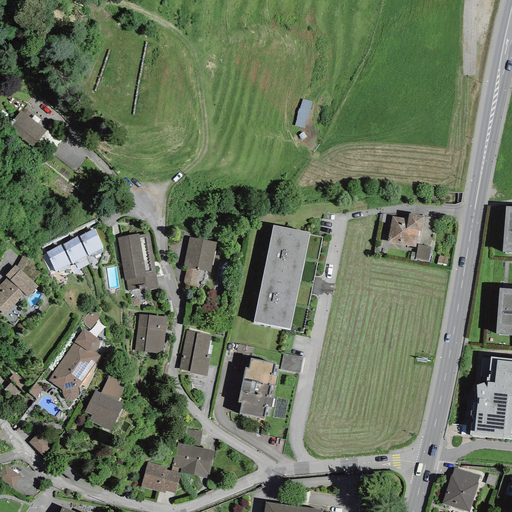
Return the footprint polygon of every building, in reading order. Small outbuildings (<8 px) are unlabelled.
[(315,100),(305,96),(294,122),(305,126),(315,100)] [(32,146),(47,131),(25,109),(10,124),(32,146)] [(511,206),(506,206),(502,252),(511,253),(511,206)] [(409,214),(408,219),(392,216),(387,242),(416,247),(419,231),(421,232),(423,216),(409,214)] [(100,218),(102,223),(109,220),(107,215),(100,218)] [(290,329),(310,232),(273,225),(254,322),(290,329)] [(93,229),(79,236),(89,256),(103,248),(93,229)] [(139,234),(117,238),(125,281),(126,281),(127,291),(145,288),(145,290),(158,288),(149,233),(139,235),(139,234)] [(77,236),(62,244),(72,264),(87,256),(77,236)] [(211,273),(217,242),(189,237),(183,268),(186,268),(200,271),(211,273)] [(60,245),(46,252),(56,271),(70,264),(60,245)] [(418,245),(415,259),(429,262),(432,247),(418,245)] [(23,254),(17,266),(33,281),(40,274),(23,254)] [(438,256),(437,264),(446,266),(448,258),(438,256)] [(17,266),(15,265),(5,275),(7,278),(0,285),(0,290),(1,291),(0,292),(0,311),(4,315),(25,294),(28,297),(38,286),(33,281),(17,266)] [(200,271),(186,268),(184,282),(187,288),(196,289),(197,285),(200,271)] [(511,289),(499,288),(495,334),(511,334),(511,289)] [(90,329),(100,315),(98,314),(97,313),(95,312),(91,312),(89,313),(86,315),(85,317),(84,320),(84,323),(85,325),(90,329)] [(163,354),(167,317),(138,314),(134,351),(163,354)] [(97,338),(83,328),(73,342),(74,342),(48,380),(61,390),(62,393),(63,396),(63,398),(64,399),(67,400),(69,401),(71,401),(73,400),(75,399),(77,398),(78,395),(79,393),(78,387),(100,356),(93,352),(95,350),(96,350),(98,349),(98,347),(99,346),(99,344),(99,343),(99,341),(98,339),(97,338)] [(210,355),(207,354),(211,335),(186,330),(179,369),(190,371),(190,373),(206,376),(210,355)] [(300,373),(303,358),(283,354),(280,369),(300,373)] [(511,358),(490,357),(488,378),(486,377),(487,383),(484,383),(476,385),(477,403),(474,402),(470,435),(511,439),(511,358)] [(273,375),(275,363),(250,358),(248,368),(244,368),(238,402),(241,403),(239,413),(264,418),(267,407),(271,408),(273,398),(269,397),(271,385),(275,386),(277,376),(273,375)] [(25,384),(14,373),(9,378),(20,389),(25,384)] [(100,393),(118,401),(124,388),(119,386),(121,381),(109,375),(106,380),(100,393)] [(19,390),(10,382),(4,390),(13,397),(19,390)] [(35,398),(43,389),(35,383),(27,392),(34,397),(35,398)] [(100,393),(94,390),(84,412),(92,415),(89,421),(111,431),(124,404),(118,401),(100,393)] [(38,433),(29,442),(42,455),(51,446),(38,433)] [(213,457),(177,448),(172,470),(208,479),(213,457)] [(21,476),(5,466),(0,473),(0,480),(13,488),(21,476)] [(181,476),(146,468),(141,490),(176,498),(181,476)] [(442,503),(468,511),(469,511),(478,483),(477,483),(479,476),(454,468),(452,475),(451,475),(442,503)] [(494,486),(496,476),(488,474),(485,483),(494,486)] [(322,511),(322,510),(266,501),(264,511),(322,511)]
